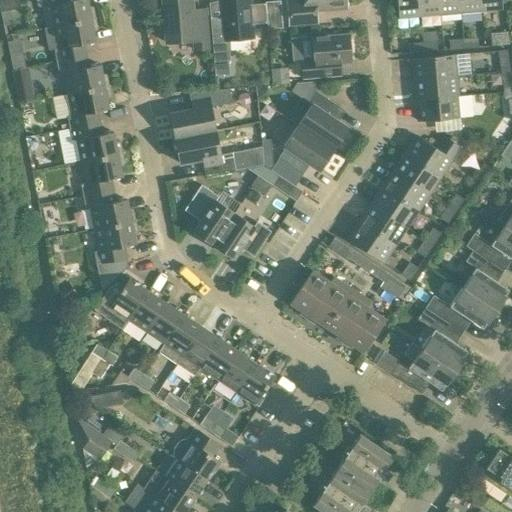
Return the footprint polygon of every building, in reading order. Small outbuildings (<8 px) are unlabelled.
[(18,0),(0,0),(0,12),(0,13),(20,9),(18,0)] [(36,0),(38,7),(43,8),(50,6),(54,27),(96,19),(94,7),(89,6),(87,0),(36,0)] [(190,0),(162,0),(166,43),(193,41),(194,51),(208,49),(205,18),(192,19),(190,0)] [(219,0),(222,28),(210,29),(214,72),(227,71),(224,41),(252,38),(248,0),(219,0)] [(304,0),(304,1),(288,3),(290,26),(315,23),(314,10),(345,8),(344,0),(304,0)] [(418,0),(397,0),(399,17),(420,15),(418,0)] [(438,0),(418,0),(420,15),(440,13),(438,0)] [(459,0),(438,0),(440,13),(461,12),(459,0)] [(479,0),(459,0),(461,12),(481,10),(479,0)] [(501,0),(479,0),(481,10),(502,8),(501,0)] [(54,28),(44,30),(47,46),(57,44),(58,47),(54,50),(56,62),(87,55),(84,44),(95,41),(94,33),(98,30),(96,19),(54,27),(54,28)] [(490,35),(491,47),(511,45),(511,33),(490,35)] [(314,60),(301,61),(302,79),(330,77),(329,65),(339,64),(350,63),(348,35),(312,38),(314,60)] [(477,40),(463,42),(464,49),(477,48),(477,40)] [(463,42),(448,43),(449,50),(464,49),(463,42)] [(436,44),(422,45),(423,53),(437,52),(436,44)] [(422,45),(408,47),(409,54),(423,53),(422,45)] [(508,51),(497,52),(500,73),(511,71),(508,51)] [(87,55),(56,62),(58,73),(63,74),(67,94),(109,86),(107,75),(102,74),(100,65),(89,67),(87,55)] [(23,56),(10,58),(9,59),(11,70),(13,70),(25,68),(23,56)] [(454,56),(413,60),(414,80),(456,77),(454,56)] [(272,86),(289,85),(287,71),(271,73),(272,86)] [(500,73),(490,75),(493,92),(503,90),(505,100),(508,100),(510,116),(511,116),(511,79),(511,71),(500,73)] [(456,77),(414,80),(416,101),(457,97),(456,77)] [(71,115),(67,118),(69,129),(100,123),(98,111),(109,109),(107,100),(111,98),(109,86),(67,94),(71,115)] [(192,111),(170,115),(175,140),(215,132),(211,108),(232,103),(229,90),(189,93),(192,111)] [(17,94),(16,94),(18,105),(20,105),(34,102),(32,91),(17,94)] [(312,106),(298,126),(333,150),(348,129),(333,119),(340,108),(315,91),(307,103),(312,106)] [(457,97),(416,101),(418,122),(437,121),(438,133),(461,131),(460,118),(472,117),(470,97),(458,98),(457,97)] [(100,123),(69,129),(72,141),(76,141),(81,162),(122,154),(120,142),(115,142),(113,133),(102,135),(100,123)] [(285,148),(273,167),(271,170),(290,183),(304,162),(319,171),(333,150),(298,126),(284,148),(285,148)] [(215,132),(175,140),(180,164),(202,160),(205,176),(260,166),(257,149),(232,153),(220,156),(215,132)] [(418,137),(406,155),(440,178),(451,162),(460,168),(469,154),(444,137),(436,149),(418,137)] [(271,140),(261,141),(263,165),(271,170),(273,167),(271,140)] [(85,183),(80,185),(82,197),(113,191),(111,179),(122,177),(120,168),(124,165),(122,154),(81,162),(85,183)] [(406,155),(394,172),(428,195),(440,178),(406,155)] [(484,163),(468,188),(475,192),(491,168),(484,163)] [(290,183),(263,165),(263,166),(247,169),(290,198),(297,188),(290,183)] [(394,172),(383,189),(417,212),(428,195),(394,172)] [(201,185),(184,211),(201,222),(193,232),(213,246),(235,214),(216,202),(219,197),(201,185)] [(383,189),(372,206),(406,228),(417,212),(383,189)] [(113,191),(82,197),(85,208),(90,209),(94,229),(135,221),(133,210),(128,209),(127,200),(116,203),(113,191)] [(456,196),(448,208),(454,212),(462,200),(456,196)] [(511,197),(496,221),(503,226),(511,231),(511,197)] [(372,206),(360,222),(394,245),(406,228),(372,206)] [(448,208),(440,219),(447,223),(454,212),(448,208)] [(235,214),(213,246),(233,259),(240,249),(254,258),(271,232),(256,223),(254,227),(235,214)] [(98,250),(93,253),(96,265),(126,259),(124,246),(135,244),(133,235),(138,233),(135,221),(94,229),(98,250)] [(360,222),(348,240),(382,263),(394,245),(360,222)] [(472,233),(464,244),(503,270),(510,259),(511,259),(511,231),(503,226),(490,245),(472,233)] [(433,230),(425,241),(432,246),(439,234),(433,230)] [(334,238),(327,249),(346,262),(347,259),(365,271),(371,262),(334,238)] [(425,241),(417,253),(424,258),(432,246),(425,241)] [(475,268),(462,287),(495,309),(508,290),(495,281),(503,270),(464,244),(463,245),(473,251),(466,262),(475,268)] [(371,262),(365,271),(383,283),(379,288),(397,300),(406,286),(371,262)] [(410,264),(402,276),(409,280),(417,268),(410,264)] [(312,271),(290,304),(327,328),(352,290),(333,278),(330,283),(312,271)] [(106,318),(112,310),(128,321),(147,291),(129,279),(122,289),(115,284),(112,289),(110,288),(95,311),(106,318)] [(67,303),(78,295),(69,283),(58,291),(67,303)] [(462,287),(449,307),(482,329),(495,309),(462,287)] [(352,290),(327,328),(363,353),(385,320),(367,308),(370,303),(352,290)] [(147,291),(128,321),(146,333),(165,303),(147,291)] [(433,295),(425,307),(439,316),(447,304),(433,295)] [(165,303),(146,333),(164,345),(183,315),(165,303)] [(425,307),(418,318),(431,327),(439,316),(425,307)] [(164,345),(159,352),(177,364),(201,327),(183,315),(164,345)] [(201,327),(177,364),(195,376),(199,369),(219,339),(201,327)] [(434,329),(421,349),(454,370),(467,351),(434,329)] [(219,339),(199,369),(217,381),(237,351),(219,339)] [(97,344),(91,353),(101,360),(107,351),(97,344)] [(398,362),(391,373),(418,391),(426,380),(441,391),(454,370),(421,349),(408,369),(398,362)] [(107,351),(101,360),(111,366),(117,358),(107,351)] [(237,351),(217,381),(235,393),(255,363),(237,351)] [(255,363),(235,393),(258,408),(267,394),(264,390),(273,376),(255,363)] [(133,368),(127,377),(129,378),(137,384),(143,375),(133,368)] [(127,377),(119,371),(109,386),(125,383),(129,378),(127,377)] [(143,375),(137,384),(147,391),(153,382),(143,375)] [(169,392),(163,401),(173,408),(179,399),(169,392)] [(179,399),(173,408),(183,415),(189,406),(179,399)] [(205,417),(199,425),(209,432),(215,423),(205,417)] [(98,460),(110,442),(106,439),(101,435),(77,419),(82,449),(98,460)] [(215,423),(209,432),(219,439),(225,430),(215,423)] [(169,454),(168,454),(207,480),(219,461),(212,456),(219,446),(193,428),(186,439),(180,439),(176,442),(173,447),(172,452),(173,457),(169,454)] [(115,445),(120,438),(110,432),(106,439),(110,442),(115,445)] [(359,435),(343,458),(377,480),(383,484),(389,474),(384,470),(392,457),(359,435)] [(115,445),(113,450),(123,456),(128,447),(118,441),(115,445)] [(128,447),(123,456),(133,463),(138,454),(128,447)] [(511,457),(498,449),(479,477),(507,495),(511,486),(511,457)] [(168,454),(161,465),(162,468),(169,473),(165,478),(195,498),(207,480),(168,454)] [(343,458),(328,481),(361,503),(377,480),(343,458)] [(155,472),(143,490),(176,511),(184,511),(195,498),(165,478),(155,472)] [(95,477),(89,485),(99,492),(105,483),(95,477)] [(328,481),(312,504),(324,511),(363,511),(367,507),(361,503),(328,481)] [(105,483),(99,492),(109,499),(115,490),(105,483)] [(138,486),(126,504),(137,511),(176,511),(143,490),(138,486)] [(488,498),(482,506),(490,511),(495,511),(499,506),(488,498)]
